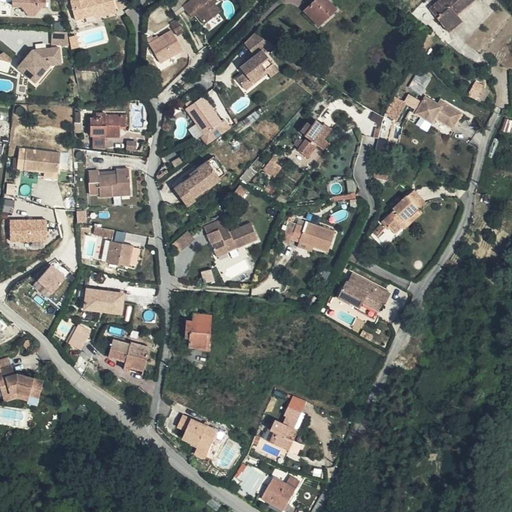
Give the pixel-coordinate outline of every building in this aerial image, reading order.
[(45,0),(11,0),(11,7),(21,7),(28,17),(33,17),(40,8),(45,8),(45,0)] [(78,0),(71,0),(72,3),(70,4),(74,23),(94,19),(95,21),(116,17),(112,0),(83,0),(79,1),(78,0)] [(174,0),(172,2),(179,15),(189,7),(192,12),(198,8),(200,12),(207,22),(224,10),(218,2),(221,0),(220,0),(174,0)] [(328,0),(318,0),(306,12),(321,28),(339,11),(328,0)] [(473,0),(440,0),(432,9),(439,17),(437,20),(439,22),(448,31),(461,18),(458,15),(473,0)] [(429,11),(437,20),(439,17),(432,9),(429,11)] [(180,36),(186,33),(179,19),(173,23),(180,36)] [(173,29),(150,42),(161,61),(183,49),(173,29)] [(68,32),(52,31),(51,44),(68,45),(69,35),(68,32)] [(73,47),(79,45),(77,34),(71,36),(73,47)] [(257,35),(255,36),(271,47),(274,49),(276,47),(257,35)] [(271,47),(255,36),(246,44),(255,58),(244,67),(248,73),(244,76),(237,82),(238,84),(261,66),(269,60),(265,55),(274,49),(271,47)] [(35,83),(47,69),(48,68),(48,67),(48,62),(58,61),(58,51),(31,53),(28,57),(21,64),(16,71),(33,86),(35,83)] [(18,62),(21,64),(28,57),(25,54),(18,62)] [(0,60),(9,63),(10,62),(3,55),(0,56),(0,60)] [(273,66),(269,60),(261,66),(238,84),(245,93),(261,81),(259,77),(273,66)] [(259,77),(261,81),(268,76),(270,79),(278,73),(273,66),(259,77)] [(248,73),(244,67),(240,70),(244,76),(248,73)] [(51,73),(47,69),(35,83),(39,87),(51,73)] [(410,86),(423,93),(432,78),(419,70),(410,86)] [(470,93),(477,97),(484,84),(477,80),(470,93)] [(202,136),(207,144),(232,127),(225,118),(222,120),(205,95),(195,102),(192,99),(187,103),(189,105),(187,107),(205,133),(202,136)] [(411,113),(413,114),(419,104),(417,104),(418,102),(408,97),(405,103),(414,109),(411,113)] [(419,104),(413,114),(430,125),(433,119),(452,130),(460,114),(442,103),(440,106),(423,97),(419,104)] [(394,98),(383,115),(394,121),(405,103),(394,98)] [(128,113),(99,113),(99,117),(90,116),(90,135),(99,135),(99,133),(105,133),(105,135),(121,136),(121,124),(128,124),(128,113)] [(317,144),(321,146),(326,138),(325,137),(328,132),(331,127),(326,123),(323,121),(322,124),(316,119),(312,124),(308,122),(301,132),(309,136),(300,150),(309,155),(317,144)] [(511,121),(506,120),(502,131),(511,134),(511,121)] [(106,137),(107,146),(120,145),(119,136),(106,137)] [(326,138),(321,146),(326,149),(331,141),(326,138)] [(138,140),(129,139),(128,148),(137,149),(138,140)] [(389,142),(380,141),(378,152),(387,154),(389,142)] [(18,170),(46,174),(60,176),(63,155),(21,150),(18,170)] [(221,164),(214,155),(198,168),(200,170),(185,181),(184,180),(183,181),(194,197),(218,179),(221,177),(220,176),(215,168),(221,164)] [(264,165),(270,175),(283,167),(276,157),(264,165)] [(220,176),(226,172),(221,164),(215,168),(220,176)] [(101,195),(113,194),(113,189),(131,188),(130,167),(117,168),(117,172),(100,174),(100,169),(89,170),(91,193),(101,192),(101,195)] [(200,170),(198,168),(183,178),(184,180),(185,181),(200,170)] [(388,174),(376,170),(374,179),(385,183),(388,174)] [(251,179),(245,174),(238,182),(244,188),(251,179)] [(194,197),(183,181),(175,187),(188,205),(220,181),(218,179),(194,197)] [(416,189),(403,200),(395,207),(396,208),(383,220),(388,226),(390,225),(394,231),(403,224),(401,221),(409,215),(411,217),(421,208),(428,203),(416,189)] [(395,207),(403,200),(400,197),(392,203),(395,207)] [(409,215),(401,221),(403,224),(405,227),(423,211),(421,208),(411,217),(409,215)] [(202,227),(214,256),(226,252),(227,254),(237,250),(259,241),(252,224),(232,233),(225,217),(202,227)] [(47,239),(47,218),(12,219),(12,239),(47,239)] [(290,241),(297,244),(311,249),(326,255),(334,235),(304,224),(302,229),(296,226),(294,230),(286,227),(280,243),(289,246),(290,241)] [(113,237),(115,229),(96,225),(94,234),(113,237)] [(186,232),(170,246),(177,253),(192,240),(186,232)] [(134,247),(112,243),(108,265),(130,269),(134,247)] [(311,249),(297,244),(295,247),(309,253),(311,249)] [(53,291),(67,275),(53,263),(39,279),(53,291)] [(214,278),(212,268),(202,271),(205,280),(214,278)] [(365,301),(381,309),(386,300),(388,301),(393,292),(353,271),(348,281),(346,280),(338,296),(350,302),(351,300),(362,306),(365,301)] [(91,296),(111,299),(111,297),(89,293),(89,295),(84,294),(82,304),(86,305),(85,315),(88,316),(91,296)] [(111,299),(91,296),(88,316),(104,319),(104,315),(123,318),(126,302),(111,299)] [(377,318),(381,309),(365,301),(362,306),(360,309),(377,318)] [(210,348),(212,331),(210,331),(212,315),(195,313),(195,319),(189,319),(186,346),(210,348)] [(68,348),(79,354),(87,339),(89,335),(78,330),(76,333),(68,348)] [(126,358),(125,362),(145,367),(151,344),(132,339),(131,341),(113,336),(109,354),(126,358)] [(145,367),(125,362),(124,366),(144,371),(145,367)] [(0,372),(0,386),(4,400),(17,395),(31,399),(40,402),(45,385),(18,377),(15,378),(13,369),(0,372)] [(308,398),(295,393),(290,404),(303,409),(308,398)] [(17,395),(4,400),(5,404),(17,400),(29,404),(31,399),(17,395)] [(296,427),(303,409),(290,404),(286,414),(288,415),(286,421),(277,418),(269,439),(300,452),(304,442),(295,439),(300,428),(296,427)] [(0,422),(19,424),(20,409),(0,407),(0,422)] [(217,436),(223,439),(226,431),(184,414),(178,426),(187,430),(184,437),(195,442),(194,443),(200,445),(200,446),(211,451),(216,440),(217,436)] [(211,451),(200,446),(198,452),(209,457),(211,451)] [(262,501),(271,507),(275,510),(278,511),(284,511),(285,511),(296,495),(275,481),(262,501)]
